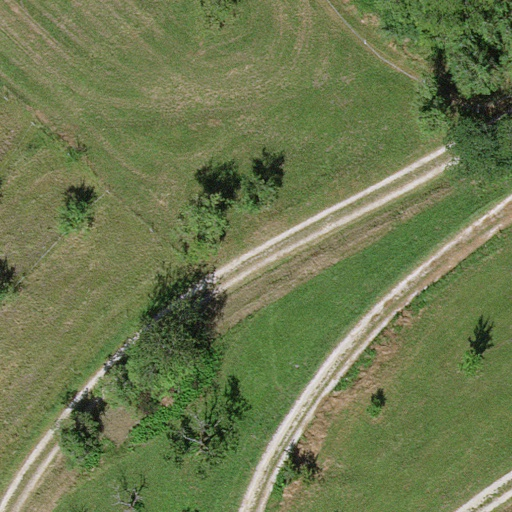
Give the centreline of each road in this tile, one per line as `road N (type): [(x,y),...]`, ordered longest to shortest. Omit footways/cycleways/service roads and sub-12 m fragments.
road 1 (track): [(511,128),(213,290),(69,413),(1,511)]
road 2 (track): [(250,511),(291,438),(392,300),(511,213)]
